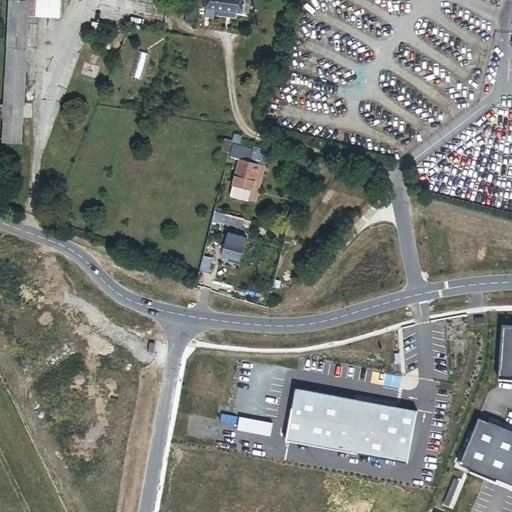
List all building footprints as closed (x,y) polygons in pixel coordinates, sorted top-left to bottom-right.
[(27,2),(8,0),(5,49),(10,49),(7,107),(6,120),(5,144),(20,144),(26,18),(27,2)] [(8,0),(27,2),(26,18),(59,19),(59,0),(8,0)] [(194,14),(195,7),(187,6),(187,0),(185,0),(184,13),(194,14)] [(187,0),(187,6),(195,7),(240,13),(241,0),(187,0)] [(105,26),(91,23),(89,35),(96,37),(94,48),(109,50),(111,39),(103,38),(105,26)] [(223,140),(215,167),(223,169),(231,142),(223,140)] [(240,161),(259,166),(257,173),(263,175),(269,155),(232,144),(228,158),(240,161)] [(257,173),(259,166),(240,161),(238,169),(236,176),(230,196),(249,201),(252,191),(253,192),(254,188),(253,187),(257,173)] [(252,191),(249,201),(254,203),(263,175),(257,173),(253,187),(254,188),(253,192),(252,191)] [(225,208),(217,206),(215,212),(224,214),(225,208)] [(224,214),(215,212),(213,221),(231,226),(233,217),(224,214)] [(245,231),(248,221),(233,217),(231,226),(245,231)] [(289,217),(285,233),(286,233),(293,235),(297,219),(289,217)] [(243,245),(225,240),(220,256),(228,259),(227,263),(237,266),(243,245)] [(205,257),(201,273),(208,274),(212,259),(205,257)] [(511,327),(506,327),(503,377),(511,377),(511,327)] [(411,461),(420,413),(301,387),(290,436),(411,461)]
